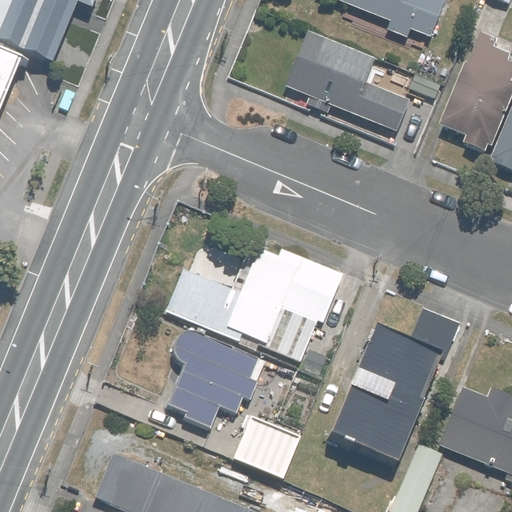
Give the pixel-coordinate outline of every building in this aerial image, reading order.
[(0,0),(0,44),(50,65),(77,0),(0,0)] [(326,0),(390,26),(387,34),(407,41),(410,33),(431,42),(446,0),(326,0)] [(284,91),(308,101),(305,108),(327,117),(330,110),(396,136),(410,104),(366,86),(376,62),(307,35),(284,91)] [(460,147),(482,158),(511,96),(511,66),(492,57),(496,48),(480,40),(436,129),(463,142),(460,147)] [(0,105),(17,66),(0,58),(0,105)] [(415,78),(409,92),(433,101),(438,88),(415,78)] [(511,110),(489,168),(511,177),(511,110)] [(184,272),(167,314),(239,345),(243,336),(265,345),(263,348),(301,364),(318,324),(323,326),(343,278),(282,253),(279,260),(259,252),(241,296),(184,272)] [(408,345),(443,360),(459,326),(422,311),(408,345)] [(408,345),(376,332),(331,440),(397,468),(443,360),(408,345)] [(211,432),(220,410),(237,416),(244,399),(251,402),(266,364),(203,338),(196,336),(191,335),(185,336),(180,338),(176,343),(174,347),(173,354),(175,360),(179,365),(184,368),(167,409),(186,417),(184,421),(211,432)] [(327,359),(310,352),(302,370),(320,378),(327,359)] [(462,391),(439,448),(507,476),(505,481),(511,483),(511,399),(492,392),(488,401),(462,391)] [(302,439),(251,418),(233,462),(284,483),(302,439)] [(419,511),(443,457),(419,447),(391,511),(419,511)] [(251,511),(113,455),(95,500),(123,511),(251,511)]
